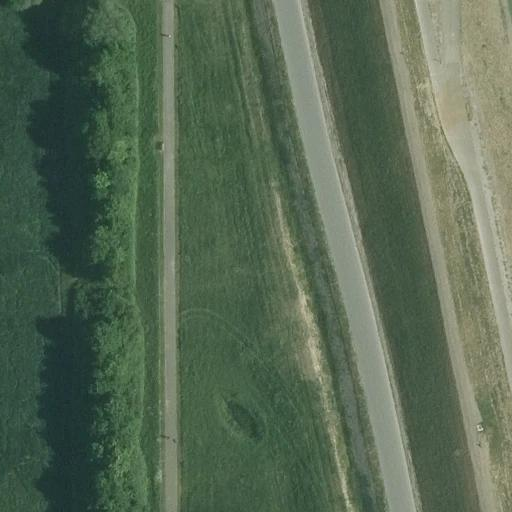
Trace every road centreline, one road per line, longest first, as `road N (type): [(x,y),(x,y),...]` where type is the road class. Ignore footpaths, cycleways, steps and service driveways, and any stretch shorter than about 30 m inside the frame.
road 1 (tertiary): [(403,511),(286,0)]
road 2 (unclassified): [(511,376),(453,121)]
road 3 (unclassified): [(420,0),(453,121)]
road 4 (unclassified): [(453,121),(450,0)]
